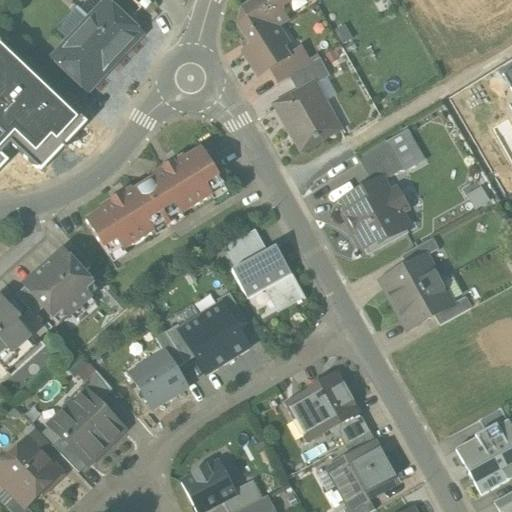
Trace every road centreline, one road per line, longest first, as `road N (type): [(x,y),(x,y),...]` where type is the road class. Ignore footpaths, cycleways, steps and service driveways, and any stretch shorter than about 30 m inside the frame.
road 1 (residential): [(191,80),(240,123),(349,325)]
road 2 (track): [(280,192),(511,48)]
road 3 (residential): [(349,325),(165,437),(131,479)]
road 4 (residential): [(0,214),(68,201),(191,80)]
road 5 (residential): [(349,325),(451,511)]
